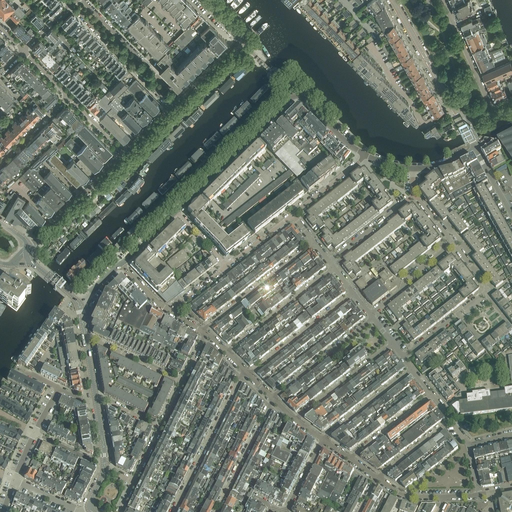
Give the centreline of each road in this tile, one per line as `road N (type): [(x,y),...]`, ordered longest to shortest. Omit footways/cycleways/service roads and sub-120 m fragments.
road 1 (residential): [(176,212),(298,95),(364,154)]
road 2 (residential): [(402,357),(490,289),(453,243)]
road 3 (residential): [(170,511),(243,370)]
road 4 (residential): [(70,4),(172,108)]
road 5 (residential): [(201,331),(313,241)]
road 6 (residential): [(180,100),(81,0)]
road 7 (residential): [(332,266),(226,351)]
road 8 (residential): [(125,153),(28,246)]
road 9 (residential): [(248,375),(351,292)]
road 10 (residential): [(373,318),(272,398)]
road 11 (residential): [(272,398),(215,511)]
road 12 (residential): [(293,419),(392,343)]
road 13 (residential): [(454,107),(392,0)]
road 14 (residential): [(454,107),(423,124),(374,52)]
